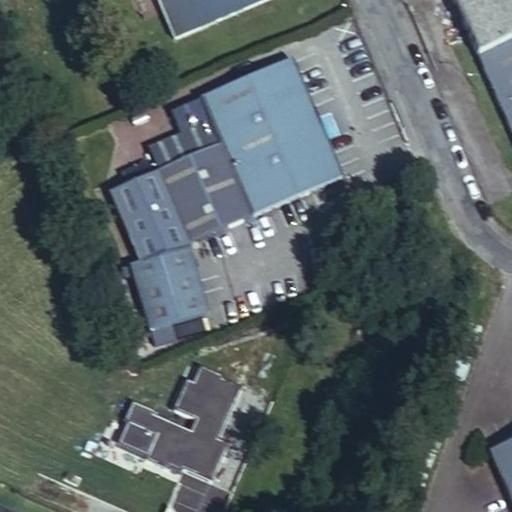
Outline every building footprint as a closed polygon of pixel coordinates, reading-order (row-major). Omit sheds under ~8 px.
[(157,0),(175,41),(270,0),(157,0)] [(511,43),(511,0),(452,0),(478,58),(511,43)] [(511,43),(478,58),(511,138),(511,43)] [(306,113),(311,111),(292,66),(212,101),(228,140),(267,123),(272,134),(238,148),(247,168),(280,154),(284,163),(254,177),(270,213),(342,182),(323,137),(317,140),(306,113)] [(248,222),(270,213),(254,177),(284,163),(280,154),(247,168),(238,148),(272,134),(267,123),(228,140),(212,101),(198,107),(208,129),(196,134),(205,155),(206,156),(217,152),(248,222)] [(323,137),(311,111),(306,113),(317,140),(323,137)] [(206,156),(205,155),(156,177),(186,249),(248,222),(217,152),(206,156)] [(130,270),(150,335),(207,317),(187,252),(130,270)] [(174,328),(150,336),(155,350),(179,343),(174,328)] [(182,471),(210,483),(227,445),(217,440),(240,388),(221,380),(222,378),(198,367),(191,384),(185,381),(172,412),(194,421),(189,432),(153,417),(154,413),(131,404),(123,423),(126,425),(117,446),(146,459),(144,462),(169,472),(170,469),(181,474),(182,471)] [(511,446),(493,455),(511,498),(511,446)]
